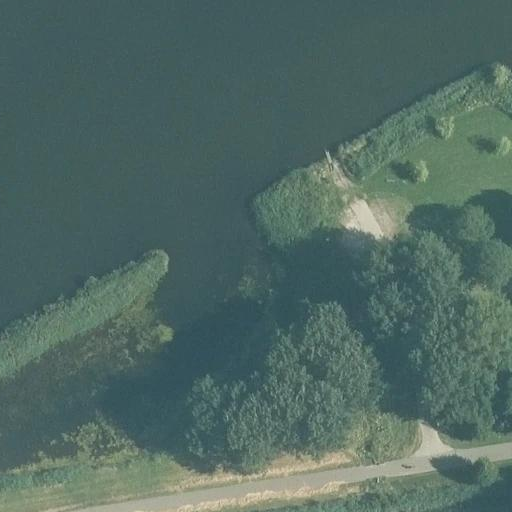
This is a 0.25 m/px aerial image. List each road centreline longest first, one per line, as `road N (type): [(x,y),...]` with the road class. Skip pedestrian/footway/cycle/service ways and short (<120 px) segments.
road 1 (unknown): [(438,462),(409,302),(369,209)]
road 2 (residential): [(388,469),(511,452)]
